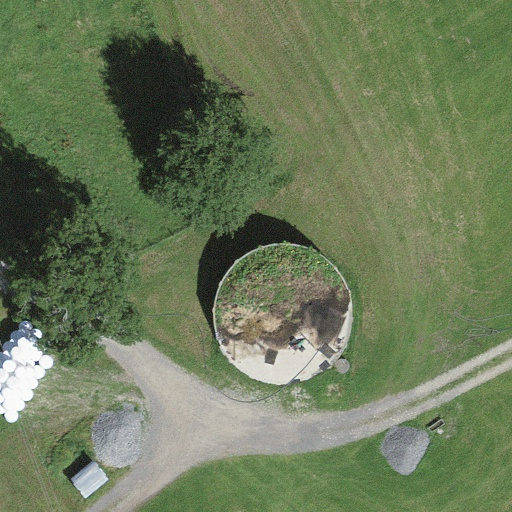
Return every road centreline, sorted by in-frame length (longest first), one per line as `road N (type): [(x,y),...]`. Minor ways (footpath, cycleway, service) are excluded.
road 1 (track): [(0,275),(100,323),(203,408),(277,433),(366,421),(511,352)]
road 2 (track): [(99,511),(203,408)]
